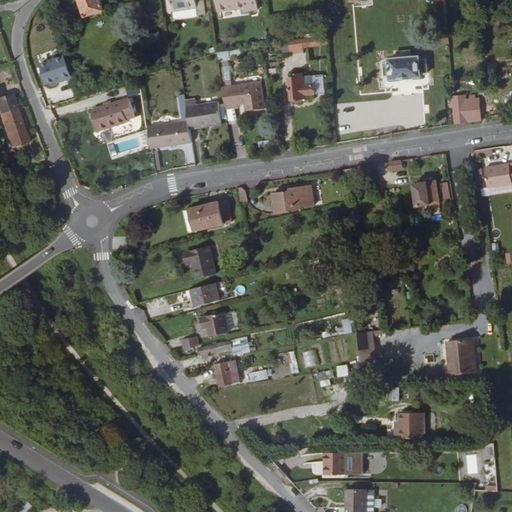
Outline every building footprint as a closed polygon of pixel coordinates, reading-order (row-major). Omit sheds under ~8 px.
[(104,0),(84,0),(91,18),(109,12),(104,0)] [(205,5),(204,0),(172,0),(174,9),(199,5),(205,5)] [(257,6),(256,0),(217,0),(219,10),(257,6)] [(300,49),(326,46),(326,38),(286,44),(289,56),(301,54),(300,49)] [(226,49),(225,41),(218,42),(219,49),(226,49)] [(491,49),(504,48),(504,42),(485,43),(486,57),(492,56),(491,49)] [(242,58),(241,51),(217,54),(218,60),(242,58)] [(73,78),(65,56),(41,64),(48,84),(58,81),(64,79),(65,81),(73,78)] [(388,80),(420,78),(419,75),(426,75),(426,61),(419,61),(419,57),(388,59),(388,63),(384,63),(384,77),(388,77),(388,80)] [(221,80),(228,81),(230,62),(222,62),(221,80)] [(309,95),(308,79),(300,79),(299,76),(291,77),(291,81),(284,82),(287,104),(296,102),(296,97),(309,95)] [(221,87),(223,110),(236,109),(235,106),(244,106),(249,105),(249,113),(262,112),(260,84),(221,87)] [(22,98),(20,93),(17,94),(16,89),(0,94),(0,109),(13,148),(29,143),(24,128),(16,104),(20,103),(19,99),(22,98)] [(145,129),(147,148),(187,144),(186,130),(183,103),(182,97),(176,98),(179,125),(145,129)] [(127,100),(89,111),(96,133),(125,124),(124,122),(133,119),(127,100)] [(193,101),(183,103),(186,130),(218,127),(216,106),(194,108),(193,101)] [(450,101),(451,127),(476,124),(476,103),(462,104),(462,101),(450,101)] [(403,172),(402,163),(390,165),(392,174),(403,172)] [(496,170),(496,168),(485,170),(488,190),(511,186),(509,169),(509,166),(502,167),(502,169),(496,170)] [(49,186),(47,177),(41,179),(43,188),(49,186)] [(440,182),(443,198),(450,197),(447,181),(440,182)] [(417,212),(441,207),(436,184),(412,189),(417,212)] [(291,190),(291,192),(292,195),(287,196),(287,193),(274,195),(277,215),(288,214),(287,212),(302,210),(302,208),(315,207),(312,187),(291,190)] [(231,223),(227,201),(190,207),(194,229),(231,223)] [(191,263),(195,279),(216,274),(209,247),(187,252),(189,264),(191,263)] [(214,284),(189,290),(194,308),(219,302),(214,284)] [(225,333),(221,314),(197,319),(199,330),(204,329),(206,338),(225,333)] [(358,359),(358,369),(373,369),(372,331),(370,331),(357,333),(357,337),(358,359)] [(250,351),(246,337),(198,349),(200,357),(231,350),(233,355),(250,351)] [(472,372),(472,339),(436,340),(437,373),(472,372)] [(180,351),(195,347),(193,340),(178,343),(180,351)] [(293,351),(289,352),(293,372),(298,371),(293,351)] [(241,382),(237,365),(229,367),(228,362),(216,365),(217,370),(221,387),(241,382)] [(337,376),(348,375),(347,364),(336,365),(337,376)] [(271,369),(248,371),(248,380),(272,379),(271,369)] [(317,372),(320,387),(331,384),(328,370),(317,372)] [(388,400),(398,401),(399,386),(388,386),(388,400)] [(399,438),(428,438),(428,413),(403,413),(403,424),(399,424),(399,438)] [(313,430),(322,426),(317,417),(309,421),(313,430)] [(283,435),(292,448),(306,445),(301,434),(309,430),(304,420),(294,425),(283,435)] [(339,471),(338,448),(316,449),(316,460),(318,459),(319,472),(339,471)] [(364,511),(365,491),(344,491),(344,511),(364,511)] [(365,491),(364,511),(371,511),(372,491),(365,491)] [(20,511),(29,511),(34,508),(26,500),(17,508),(20,511)]
